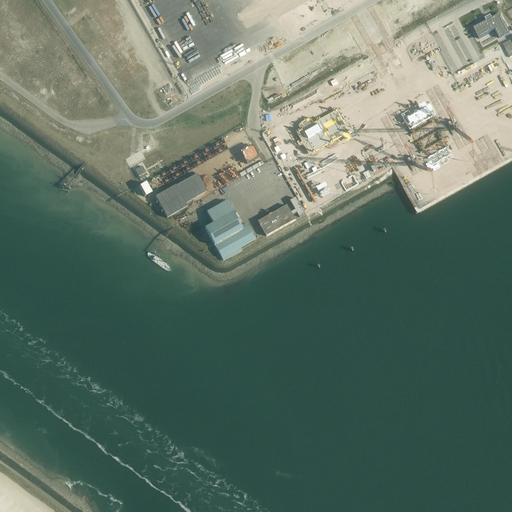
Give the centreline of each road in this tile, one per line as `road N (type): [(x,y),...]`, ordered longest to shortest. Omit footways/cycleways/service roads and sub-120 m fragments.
road 1 (unclassified): [(253,67),(150,121),(130,118),(45,0)]
road 2 (unclassified): [(253,129),(485,0)]
road 3 (unclassified): [(372,0),(253,67)]
